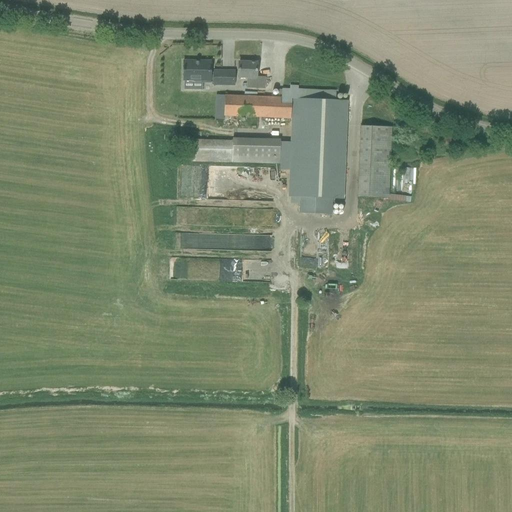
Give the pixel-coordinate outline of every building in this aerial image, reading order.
[(183,62),(183,80),(184,80),(184,89),(202,89),(202,80),(213,81),(213,85),(234,85),(234,72),(213,71),(213,73),(210,73),(211,62),(183,62)] [(255,89),(264,90),(265,78),(256,77),(256,63),(238,63),(238,78),(247,78),(247,88),(255,88),(255,89)] [(281,163),(279,163),(279,170),(289,171),(287,197),(298,198),(297,214),(329,215),(330,199),(341,200),(346,101),(344,101),(224,96),(224,106),(224,115),(224,116),(289,119),(291,119),(290,143),(282,143),(281,163)] [(361,126),(358,197),(389,198),(391,127),(361,126)] [(229,163),(277,164),(278,163),(279,163),(281,163),(282,143),(278,143),(278,140),(230,138),(230,141),(229,163)] [(348,268),(347,250),(336,250),(337,268),(348,268)]
